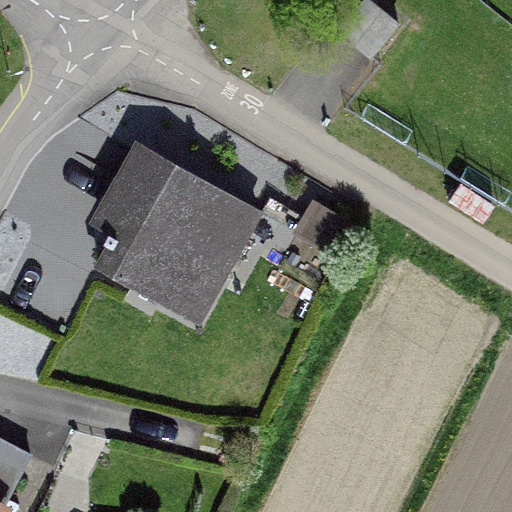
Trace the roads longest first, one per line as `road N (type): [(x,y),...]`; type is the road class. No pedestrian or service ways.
road 1 (residential): [(101,33),(248,109),(511,267)]
road 2 (residential): [(0,168),(101,33)]
